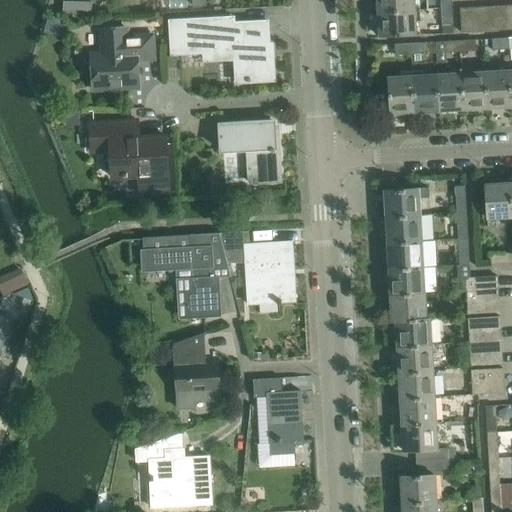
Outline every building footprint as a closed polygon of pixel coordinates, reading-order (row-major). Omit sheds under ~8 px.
[(414,0),(377,0),(379,13),(415,11),(414,0)] [(440,0),(441,9),(452,9),(451,0),(440,0)] [(508,6),(496,7),(497,31),(509,30),(508,6)] [(484,7),(472,8),(473,33),(485,32),(484,7)] [(496,7),(484,7),(485,32),(497,31),(496,7)] [(473,33),(472,8),(460,9),(462,33),(473,33)] [(452,9),(441,9),(442,25),(453,24),(452,9)] [(415,11),(379,13),(380,38),(416,36),(415,11)] [(170,22),(172,49),(172,55),(204,53),(204,61),(235,60),(236,83),(275,81),(273,51),(269,51),(268,22),(234,24),(233,18),(170,22)] [(101,30),(102,49),(102,54),(91,55),(94,91),(139,88),(137,60),(154,59),(153,36),(128,37),(127,29),(101,30)] [(509,50),(508,39),(492,39),(493,50),(509,50)] [(475,40),(459,41),(460,52),(476,51),(475,40)] [(460,52),(459,41),(443,42),(444,53),(460,52)] [(427,43),(411,44),(411,55),(427,54),(427,43)] [(411,55),(411,44),(395,45),(395,56),(411,55)] [(179,56),(169,56),(169,67),(179,67),(179,56)] [(511,106),(510,71),(486,73),(488,109),(511,107),(511,106)] [(486,73),(461,74),(463,110),(488,109),(486,73)] [(461,74),(437,75),(439,111),(463,110),(461,74)] [(437,75),(413,77),(415,113),(439,111),(437,75)] [(415,113),(413,77),(388,78),(390,114),(415,113)] [(73,99),(64,99),(65,112),(77,112),(77,103),(73,99)] [(77,112),(65,112),(66,125),(74,125),(78,121),(77,112)] [(138,121),(90,124),(92,153),(111,151),(112,178),(139,177),(140,194),(169,192),(166,137),(139,138),(138,121)] [(273,122),(220,125),(221,152),(248,150),(250,184),(281,182),(278,135),(274,135),(273,122)] [(511,217),(511,184),(485,185),(487,219),(511,217)] [(455,187),(457,213),(466,213),(465,186),(455,187)] [(385,191),(386,217),(420,216),(419,189),(385,191)] [(466,213),(457,213),(458,239),(468,239),(466,213)] [(420,216),(386,217),(388,243),(422,242),(420,216)] [(248,233),(220,234),(228,263),(246,262),(248,305),(277,303),(278,304),(282,304),(282,303),(296,302),(293,242),(249,245),(248,233)] [(220,235),(142,239),(144,271),(183,269),(186,318),(220,316),(219,280),(231,277),(220,235)] [(468,239),(458,239),(459,266),(469,265),(468,239)] [(422,242),(388,243),(389,269),(423,268),(422,242)] [(511,263),(511,253),(489,255),(490,265),(511,263)] [(423,268),(389,269),(391,295),(424,294),(423,268)] [(465,279),(466,291),(498,289),(497,277),(465,279)] [(498,289),(466,291),(467,303),(498,301),(498,289)] [(424,294),(391,295),(392,321),(430,319),(430,318),(426,318),(424,294)] [(498,301),(467,303),(467,315),(499,313),(498,301)] [(0,351),(10,319),(0,315),(0,351)] [(467,319),(468,331),(500,329),(499,317),(467,319)] [(430,319),(392,321),(392,322),(396,322),(398,347),(431,345),(430,319)] [(500,329),(468,331),(469,342),(501,341),(500,329)] [(203,334),(173,345),(174,351),(176,351),(179,410),(194,409),(194,403),(220,402),(217,359),(204,359),(203,334)] [(501,341),(469,342),(470,354),(502,353),(501,341)] [(431,345),(398,347),(399,373),(433,371),(431,345)] [(502,353),(470,354),(470,366),(502,365),(502,353)] [(470,370),(471,382),(503,380),(503,369),(470,370)] [(433,371),(399,373),(401,399),(434,397),(433,371)] [(282,378),(253,380),(254,398),(267,397),(270,443),(271,456),(296,455),(295,446),(295,442),(304,441),(301,391),(282,392),(282,378)] [(503,380),(471,382),(472,395),(504,393),(503,380)] [(434,397),(401,399),(402,425),(436,423),(434,397)] [(485,406),(487,433),(497,432),(495,406),(485,406)] [(436,423),(402,425),(403,452),(415,451),(415,450),(437,449),(436,423)] [(497,432),(487,433),(488,458),(498,458),(497,432)] [(151,508),(168,508),(212,505),(209,457),(180,458),(179,435),(148,446),(149,461),(150,482),(151,508)] [(415,450),(415,451),(416,463),(448,461),(447,448),(437,449),(415,450)] [(498,458),(488,458),(490,484),(500,484),(498,458)] [(416,463),(417,476),(435,475),(449,474),(448,461),(416,463)] [(401,477),(402,503),(436,501),(435,475),(417,476),(401,477)] [(500,484),(490,484),(491,510),(501,510),(500,484)] [(473,499),(473,511),(483,511),(482,498),(473,499)] [(436,511),(436,501),(402,503),(402,511),(436,511)]
